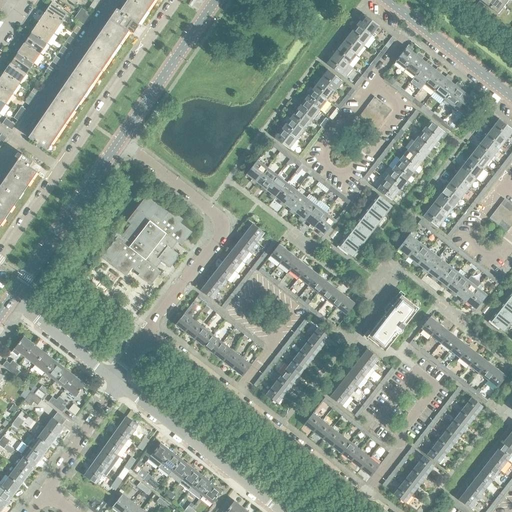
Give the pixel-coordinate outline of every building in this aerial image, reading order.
[(117,9),(28,138),(47,151),(130,31),(133,34),(140,25),(139,25),(155,0),(127,0),(120,11),(117,9)] [(480,0),(496,12),(503,4),(497,0),(480,0)] [(61,24),(68,14),(52,3),(45,13),(61,24)] [(87,20),(91,15),(82,8),(78,13),(87,20)] [(54,34),(61,24),(45,13),(38,23),(54,34)] [(84,25),(87,20),(78,13),(74,19),(84,25)] [(379,26),(365,15),(362,13),(360,16),(362,18),(357,25),(355,23),(354,23),(371,36),(379,26)] [(47,44),(54,34),(38,23),(31,33),(47,44)] [(364,46),(371,36),(354,23),(352,26),(355,28),(349,34),(347,32),(347,33),(364,46)] [(77,35),(81,29),(77,26),(73,32),(77,35)] [(40,54),(47,44),(31,33),(24,43),(40,54)] [(357,55),(364,46),(347,33),(345,36),(347,37),(342,44),(357,55)] [(71,45),(74,39),(70,36),(66,42),(71,45)] [(385,46),(388,49),(396,39),(392,36),(385,46)] [(357,55),(342,44),(339,42),(337,45),(340,47),(334,54),(332,52),(349,65),(357,55)] [(33,64),(40,54),(24,43),(17,53),(33,64)] [(417,55),(410,50),(412,47),(409,45),(395,62),(405,70),(419,52),(418,52),(417,55)] [(64,55),(68,49),(63,46),(59,52),(64,55)] [(380,59),(388,49),(385,46),(377,56),(380,59)] [(341,75),(349,65),(332,52),(330,55),(332,57),(327,63),(341,75)] [(426,62),(420,57),(422,55),(419,52),(405,70),(415,77),(428,60),(426,62)] [(27,74),(33,64),(17,53),(10,63),(27,74)] [(57,65),(61,59),(56,56),(52,62),(57,65)] [(373,68),(380,59),(377,56),(370,65),(373,68)] [(436,70),(429,65),(431,62),(428,60),(415,77),(424,85),(436,70)] [(20,85),(27,74),(10,63),(3,74),(20,85)] [(365,78),(373,68),(370,65),(362,76),(365,78)] [(50,75),(54,69),(49,66),(45,72),(50,75)] [(446,78),(439,72),(441,70),(438,67),(436,70),(424,85),(434,92),(448,75),(446,78)] [(343,81),(328,70),(325,68),(323,71),(325,73),(320,79),(318,78),(317,78),(334,92),(335,91),(338,88),(343,81)] [(43,85),(50,75),(45,72),(43,76),(42,76),(39,82),(43,85)] [(0,85),(13,95),(20,85),(3,74),(0,78),(0,85)] [(392,86),(395,83),(385,75),(382,78),(392,86)] [(455,85),(449,80),(451,77),(448,75),(434,92),(444,100),(457,83),(455,85)] [(358,88),(365,78),(362,76),(354,85),(358,88)] [(327,101),(334,92),(317,78),(316,81),(318,82),(313,89),(310,87),(310,88),(327,101)] [(402,94),(404,90),(395,83),(392,86),(402,94)] [(465,93),(458,88),(460,85),(457,83),(444,100),(454,108),(467,90),(465,93)] [(0,100),(6,105),(13,95),(0,85),(0,100)] [(36,95),(40,89),(35,86),(32,92),(36,95)] [(319,111),(327,101),(310,88),(308,90),(310,92),(305,99),(303,97),(302,98),(319,111)] [(344,99),(347,101),(355,91),(352,88),(344,99)] [(411,101),(414,98),(404,90),(402,94),(411,101)] [(475,100),(468,95),(470,92),(467,90),(454,108),(463,115),(475,100)] [(29,105),(33,99),(28,97),(25,102),(29,105)] [(379,108),(383,103),(375,97),(371,102),(379,108)] [(312,120),(319,111),(302,98),(301,100),(303,102),(298,108),(295,107),(312,120)] [(421,109),(424,106),(414,98),(411,101),(421,109)] [(339,111),(347,101),(344,99),(339,105),(336,103),(334,106),(337,108),(336,109),(339,111)] [(376,113),(379,108),(371,102),(367,106),(376,113)] [(379,108),(388,115),(392,110),(383,103),(379,108)] [(372,118),(376,113),(367,106),(363,111),(372,118)] [(431,116),(434,113),(424,106),(421,109),(431,116)] [(22,116),(26,110),(21,107),(17,113),(22,116)] [(304,130),(312,120),(295,107),(293,110),(295,111),(290,118),(288,116),(287,117),(304,130)] [(384,120),(388,115),(379,108),(376,113),(384,120)] [(332,121),(339,111),(336,109),(331,115),(329,113),(327,116),(329,117),(329,118),(332,121)] [(411,122),(419,112),(416,110),(408,120),(411,122)] [(368,123),(372,118),(363,111),(360,116),(368,123)] [(18,121),(22,116),(17,113),(14,118),(18,121)] [(381,125),(384,120),(376,113),(372,118),(381,125)] [(441,124),(443,121),(434,113),(431,116),(441,124)] [(365,127),(368,123),(360,116),(356,121),(365,127)] [(297,140),(304,130),(287,117),(285,119),(288,121),(283,128),(280,126),(288,132),(297,140)] [(12,130),(15,125),(6,118),(2,124),(12,130)] [(325,130),(332,121),(329,118),(321,128),(325,130)] [(377,129),(381,125),(372,118),(368,123),(377,129)] [(506,140),(511,132),(511,129),(499,119),(491,129),(506,140)] [(404,132),(411,122),(408,120),(401,130),(404,132)] [(445,138),(448,134),(445,133),(430,121),(423,131),(437,142),(443,136),(445,138)] [(453,123),(450,126),(443,121),(441,124),(451,132),(453,128),(453,129),(456,125),(453,123)] [(373,134),(377,129),(368,123),(365,127),(373,134)] [(297,140),(288,132),(280,126),(278,129),(280,131),(275,138),(290,149),(297,140)] [(506,140),(491,129),(489,127),(487,130),(489,132),(484,138),(499,150),(506,140)] [(317,140),(325,130),(321,128),(314,138),(317,140)] [(396,142),(404,132),(401,130),(393,139),(396,142)] [(440,144),(437,142),(423,131),(415,140),(430,152),(435,145),(438,147),(440,144)] [(499,150),(484,138),(482,137),(479,140),(482,142),(476,148),(491,160),(499,150)] [(309,150),(317,140),(314,138),(306,147),(309,150)] [(389,151),(396,142),(393,139),(386,149),(389,151)] [(433,154),(430,152),(415,140),(408,150),(422,161),(428,155),(430,157),(433,154)] [(280,152),(282,149),(272,141),(270,144),(280,152)] [(491,160),(476,148),(474,146),(472,150),(474,151),(469,158),(484,169),(491,160)] [(302,159),(309,150),(306,147),(299,157),(302,159)] [(290,159),(292,156),(282,149),(280,152),(290,159)] [(381,161),(389,151),(386,149),(378,159),(381,161)] [(425,163),(422,161),(408,150),(400,160),(415,171),(420,165),(423,166),(425,163)] [(0,227),(41,167),(22,154),(21,155),(18,153),(15,157),(19,159),(0,186),(0,227)] [(302,164),(300,162),(292,156),(290,159),(299,167),(302,164)] [(484,169),(469,158),(467,156),(464,159),(466,161),(461,167),(476,179),(484,169)] [(504,169),(511,160),(508,157),(500,167),(504,169)] [(374,171),(381,161),(378,159),(371,168),(374,171)] [(268,168),(259,160),(258,160),(246,175),(253,180),(252,182),(255,185),(257,183),(268,168)] [(417,173),(415,171),(400,160),(393,169),(407,181),(412,174),(415,176),(417,173)] [(309,174),(311,171),(302,164),(299,167),(309,174)] [(476,179),(461,167),(459,166),(457,169),(459,170),(454,177),(468,189),(476,179)] [(496,179),(504,169),(500,167),(493,177),(496,179)] [(266,190),(278,175),(268,168),(257,183),(263,188),(261,190),(264,192),(266,190)] [(366,180),(374,171),(371,168),(363,178),(366,180)] [(410,183),(407,181),(393,169),(385,179),(400,190),(405,184),(407,186),(410,183)] [(319,182),(321,179),(311,171),(309,174),(319,182)] [(276,198),(287,183),(278,175),(266,190),(273,195),(271,198),(274,200),(276,198)] [(468,189),(454,177),(451,175),(449,179),(451,180),(446,187),(461,198),(468,189)] [(488,189),(496,179),(493,177),(485,186),(488,189)] [(328,189),(331,186),(321,179),(319,182),(328,189)] [(402,192),(400,190),(385,179),(377,189),(392,200),(397,194),(400,195),(402,192)] [(286,205),(297,190),(287,183),(276,198),(283,203),(281,205),(284,207),(286,205)] [(461,198),(446,187),(444,185),(441,188),(444,190),(439,196),(453,208),(461,198)] [(338,197),(341,194),(331,186),(328,189),(338,197)] [(481,198),(488,189),(485,186),(478,196),(481,198)] [(295,212),(307,198),(297,190),(286,205),(292,210),(290,212),(293,215),(295,212)] [(181,222),(184,219),(150,192),(128,221),(132,224),(123,234),(121,233),(102,257),(126,276),(133,267),(141,273),(139,275),(151,285),(162,271),(161,271),(153,265),(159,258),(170,267),(171,268),(181,255),(180,254),(180,255),(170,247),(176,240),(182,244),(182,245),(193,232),(181,222)] [(338,197),(348,204),(351,201),(341,194),(338,197)] [(453,208),(439,196),(436,195),(434,198),(436,200),(431,206),(446,218),(453,208)] [(353,257),(392,206),(380,196),(339,249),(345,254),(347,252),(353,257)] [(473,208),(481,198),(478,196),(470,206),(473,208)] [(305,220),(317,205),(307,198),(295,212),(302,218),(300,220),(303,222),(305,220)] [(510,210),(511,207),(511,204),(505,199),(501,203),(510,210)] [(506,215),(510,210),(501,203),(497,208),(506,215)] [(446,218),(431,206),(429,204),(426,208),(429,209),(423,216),(438,228),(446,218)] [(315,228),(326,213),(317,205),(305,220),(312,225),(310,227),(313,230),(315,228)] [(466,218),(473,208),(470,206),(463,215),(466,218)] [(502,220),(506,215),(497,208),(493,213),(502,220)] [(324,235),(336,220),(326,213),(315,228),(321,233),(319,235),(323,237),(324,235)] [(498,225),(502,220),(493,213),(490,218),(498,225)] [(458,227),(466,218),(463,215),(455,225),(458,227)] [(511,227),(511,225),(511,219),(506,215),(502,220),(511,227)] [(428,230),(431,227),(421,219),(419,223),(428,230)] [(507,232),(511,227),(502,220),(498,225),(507,232)] [(246,234),(257,243),(265,233),(254,224),(246,234)] [(451,237),(458,227),(455,225),(448,235),(451,237)] [(438,238),(441,235),(431,227),(428,230),(438,238)] [(250,252),(257,243),(246,234),(239,244),(250,252)] [(408,257),(420,242),(409,234),(398,249),(405,255),(403,257),(406,259),(408,257)] [(277,242),(274,240),(267,235),(265,238),(272,242),(266,250),(269,252),(277,242)] [(448,245),(450,242),(441,235),(438,238),(448,245)] [(418,265),(429,250),(420,242),(408,257),(415,262),(413,264),(416,267),(418,265)] [(457,253),(460,250),(450,242),(448,245),(457,253)] [(242,262),(250,252),(239,244),(231,253),(242,262)] [(280,263),(289,252),(279,244),(270,255),(280,263)] [(262,262),(269,252),(266,250),(259,259),(262,262)] [(428,272),(439,257),(429,250),(418,265),(424,270),(422,272),(425,275),(428,272)] [(467,260),(470,257),(460,250),(457,253),(467,260)] [(289,270),(298,259),(289,252),(280,263),(289,270)] [(235,271),(242,262),(231,253),(224,263),(235,271)] [(437,280),(449,265),(439,257),(428,272),(434,277),(432,280),(435,282),(437,280)] [(477,268),(479,265),(470,257),(467,260),(477,268)] [(254,271),(262,262),(259,259),(251,269),(254,271)] [(299,278),(308,267),(298,259),(289,270),(299,278)] [(228,281),(235,271),(224,263),(217,272),(228,281)] [(447,287),(458,272),(449,265),(437,280),(444,285),(442,287),(445,290),(447,287)] [(486,276),(489,272),(479,265),(477,268),(486,276)] [(308,285),(317,274),(308,267),(299,278),(308,285)] [(268,279),(271,276),(261,268),(258,271),(268,279)] [(247,281),(254,271),(251,269),(244,278),(247,281)] [(220,290),(228,281),(217,272),(209,282),(220,290)] [(456,295),(468,280),(458,272),(447,287),(453,292),(451,295),(454,297),(456,295)] [(496,283),(499,280),(489,272),(486,276),(496,283)] [(318,292),(326,281),(317,274),(308,285),(318,292)] [(278,286),(280,283),(271,276),(268,279),(278,286)] [(240,290),(247,281),(244,278),(236,288),(240,290)] [(466,302),(478,288),(468,280),(456,295),(463,300),(461,302),(464,305),(466,302)] [(327,300),(336,289),(326,281),(318,292),(327,300)] [(213,300),(220,290),(209,282),(202,291),(213,300)] [(287,293),(289,290),(280,283),(278,286),(287,293)] [(81,296),(84,292),(78,287),(75,291),(81,296)] [(232,300),(240,290),(236,288),(229,297),(232,300)] [(476,310),(487,295),(478,288),(466,302),(473,307),(471,310),(474,312),(476,310)] [(337,307),(345,296),(336,289),(327,300),(337,307)] [(296,301),(299,298),(289,290),(287,293),(296,301)] [(206,305),(209,302),(199,294),(197,297),(195,301),(199,303),(201,301),(206,305)] [(504,332),(511,321),(511,295),(490,324),(497,329),(498,327),(504,332)] [(337,307),(346,315),(347,315),(355,304),(345,296),(337,307)] [(225,309),(232,300),(229,297),(221,307),(225,309)] [(306,308),(308,305),(299,298),(296,301),(306,308)] [(403,329),(416,310),(399,298),(366,339),(384,352),(399,334),(400,334),(401,333),(402,333),(402,332),(403,332),(403,331),(403,330),(403,329)] [(216,312),(218,309),(209,302),(206,305),(207,305),(204,309),(208,312),(211,308),(216,312)] [(315,315),(318,312),(308,305),(306,308),(315,315)] [(225,319),(227,316),(218,309),(216,312),(225,319)] [(325,323),(327,320),(318,312),(315,315),(325,323)] [(194,321),(185,314),(185,313),(176,324),(186,332),(194,321)] [(234,326),(236,323),(227,316),(225,319),(234,326)] [(431,336),(440,324),(430,317),(421,328),(431,336)] [(298,328),(301,330),(309,321),(306,318),(298,328)] [(334,330),(337,327),(327,320),(325,323),(334,330)] [(195,339),(204,328),(194,321),(186,332),(195,339)] [(243,334),(246,331),(236,323),(234,326),(243,334)] [(440,343),(449,332),(440,324),(431,336),(440,343)] [(205,347),(213,335),(204,328),(195,339),(205,347)] [(294,340),(301,330),(298,328),(291,337),(294,340)] [(322,346),(329,337),(318,328),(311,338),(322,346)] [(252,341),(255,338),(246,331),(243,334),(245,335),(242,338),(246,341),(248,338),(252,341)] [(450,350),(459,339),(449,332),(440,343),(450,350)] [(214,354),(223,343),(213,335),(205,347),(214,354)] [(25,357),(34,345),(24,337),(12,352),(18,357),(20,353),(25,357)] [(286,349),(294,340),(291,337),(283,347),(286,349)] [(252,341),(262,348),(264,345),(255,338),(252,341)] [(315,356),(322,346),(311,338),(303,347),(315,356)] [(459,358),(468,347),(459,339),(450,350),(459,358)] [(419,351),(421,348),(412,340),(409,344),(419,351)] [(223,361),(232,350),(223,343),(214,354),(223,361)] [(35,365),(45,353),(34,345),(25,357),(35,365)] [(279,359),(286,349),(283,347),(276,356),(279,359)] [(307,365),(315,356),(303,347),(296,357),(307,365)] [(469,365),(478,354),(468,347),(459,358),(469,365)] [(428,358),(431,355),(421,348),(419,351),(428,358)] [(371,367),(379,358),(368,349),(360,359),(371,367)] [(233,369),(242,357),(232,350),(223,361),(233,369)] [(45,373),(55,361),(45,353),(35,365),(45,373)] [(478,373),(487,361),(478,354),(469,365),(478,373)] [(439,357),(437,360),(431,355),(428,358),(438,366),(440,363),(442,360),(439,357)] [(272,368),(279,359),(276,356),(269,366),(272,368)] [(243,376),(251,365),(242,357),(233,369),(243,376)] [(300,375),(307,365),(296,357),(289,366),(300,375)] [(364,377),(371,367),(360,359),(353,368),(364,377)] [(12,374),(16,368),(19,365),(13,360),(10,364),(7,361),(3,366),(12,374)] [(56,381),(65,369),(55,361),(45,373),(56,381)] [(488,380),(497,369),(487,361),(478,373),(488,380)] [(449,363),(446,367),(440,363),(438,366),(447,373),(450,370),(453,366),(449,363)] [(395,370),(392,368),(387,364),(384,368),(389,372),(384,377),(387,380),(395,370)] [(264,378),(272,368),(269,366),(261,375),(264,378)] [(292,384),(300,375),(289,366),(281,376),(292,384)] [(357,386),(364,377),(353,368),(346,378),(357,386)] [(66,389),(75,377),(65,369),(56,381),(66,389)] [(488,380),(498,388),(506,376),(497,369),(488,380)] [(457,381),(459,378),(450,370),(447,373),(457,381)] [(257,387),(264,378),(261,375),(254,385),(257,387)] [(285,394),(292,384),(281,376),(274,385),(285,394)] [(75,377),(66,389),(76,397),(85,385),(75,377)] [(380,389),(387,380),(384,377),(377,387),(380,389)] [(349,396),(357,386),(346,378),(338,387),(349,396)] [(466,388),(469,385),(459,378),(457,381),(466,388)] [(33,389),(34,388),(35,386),(29,381),(27,385),(33,389)] [(45,394),(48,390),(42,385),(39,389),(45,394)] [(278,403),(285,394),(274,385),(266,395),(278,403)] [(476,395),(478,392),(469,385),(466,388),(476,395)] [(342,406),(349,396),(338,387),(331,397),(342,406)] [(373,399),(380,389),(377,387),(369,396),(373,399)] [(454,399),(462,389),(459,387),(451,397),(454,399)] [(26,399),(31,392),(26,388),(20,395),(26,399)] [(45,394),(39,389),(35,394),(42,399),(46,395),(45,394)] [(42,400),(34,394),(31,392),(26,399),(24,401),(31,406),(34,402),(38,405),(42,400)] [(485,403),(488,400),(478,392),(476,395),(485,403)] [(373,399),(369,396),(362,406),(365,408),(373,399)] [(53,405),(62,413),(66,408),(63,405),(65,402),(59,397),(57,400),(56,400),(57,401),(53,405)] [(447,408),(454,399),(451,397),(444,406),(447,408)] [(475,416),(483,406),(472,397),(464,407),(475,416)] [(332,408),(334,405),(325,398),(322,401),(332,408)] [(341,415),(344,412),(334,405),(332,408),(341,415)] [(362,406),(354,416),(358,418),(365,408),(362,406)] [(439,418),(447,408),(444,406),(436,416),(439,418)] [(468,425),(475,416),(464,407),(457,417),(468,425)] [(350,423),(353,419),(344,412),(341,415),(350,423)] [(322,421),(313,413),(304,424),(314,432),(322,421)] [(432,427),(439,418),(436,416),(429,425),(432,427)] [(15,421),(21,426),(25,421),(18,417),(15,421)] [(120,427),(131,435),(138,425),(127,417),(120,427)] [(461,435),(468,425),(457,417),(450,426),(461,435)] [(46,428),(57,436),(64,427),(53,419),(46,428)] [(360,430),(362,427),(353,419),(350,423),(360,430)] [(19,429),(21,426),(15,421),(12,425),(19,429)] [(323,439),(332,428),(322,421),(314,432),(323,439)] [(425,437),(432,427),(429,425),(422,434),(425,437)] [(57,436),(46,428),(43,426),(36,436),(49,446),(57,436)] [(453,444),(461,435),(450,426),(442,436),(453,444)] [(124,445),(131,435),(120,427),(113,436),(124,445)] [(369,437),(371,434),(362,427),(360,430),(369,437)] [(333,446),(341,435),(332,428),(323,439),(333,446)] [(511,449),(511,434),(511,433),(503,443),(511,449)] [(378,444),(381,441),(371,434),(369,437),(378,444)] [(417,447),(425,437),(422,434),(414,444),(417,447)] [(342,454),(351,443),(341,435),(333,446),(342,454)] [(16,447),(9,442),(10,441),(4,436),(1,440),(7,445),(11,448),(14,450),(16,447)] [(42,456),(49,446),(36,436),(28,445),(31,448),(42,456)] [(117,454),(124,445),(113,436),(106,446),(117,454)] [(446,454),(453,444),(442,436),(435,445),(446,454)] [(11,448),(7,445),(1,440),(0,441),(0,445),(4,449),(8,452),(11,448)] [(378,444),(388,452),(390,448),(381,441),(378,444)] [(143,450),(146,445),(141,442),(138,447),(143,450)] [(162,463),(171,451),(161,443),(151,455),(162,463)] [(352,461),(360,450),(351,443),(342,454),(352,461)] [(507,461),(511,454),(511,449),(503,443),(496,452),(507,461)] [(438,464),(446,454),(435,445),(427,455),(438,464)] [(120,457),(117,454),(106,446),(99,456),(113,466),(120,457)] [(136,460),(139,456),(127,447),(125,450),(133,455),(131,457),(128,462),(133,465),(136,460)] [(408,459),(415,449),(412,447),(405,456),(408,459)] [(35,466),(42,456),(31,448),(24,458),(35,466)] [(361,469),(370,457),(360,450),(352,461),(361,469)] [(172,471),(182,459),(171,451),(162,463),(172,471)] [(500,470),(507,461),(496,452),(489,462),(500,470)] [(106,476),(113,466),(99,456),(92,466),(103,474),(106,476)] [(400,468),(408,459),(405,456),(397,466),(400,468)] [(428,474),(435,465),(424,456),(416,466),(428,474)] [(371,476),(380,465),(370,457),(361,469),(371,476)] [(28,475),(35,466),(24,458),(17,467),(28,475)] [(182,479),(192,467),(182,459),(172,471),(182,479)] [(129,471),(133,465),(128,462),(124,467),(125,468),(123,470),(128,473),(129,471)] [(492,480),(500,470),(489,462),(481,471),(492,480)] [(136,473),(141,477),(148,467),(142,463),(136,473)] [(96,484),(103,474),(92,466),(84,476),(96,484)] [(393,478),(400,468),(397,466),(390,475),(393,478)] [(420,484),(428,474),(416,466),(409,475),(420,484)] [(20,485),(28,475),(17,467),(9,477),(20,485)] [(192,487),(202,475),(192,467),(182,479),(192,487)] [(485,489),(492,480),(481,471),(474,481),(485,489)] [(123,481),(122,480),(124,477),(120,474),(118,477),(114,482),(119,485),(123,481)] [(147,482),(152,477),(148,474),(144,480),(147,482)] [(202,495),(212,483),(202,475),(192,487),(202,495)] [(385,487),(393,478),(390,475),(382,485),(385,487)] [(413,493),(420,484),(409,475),(402,485),(413,493)] [(13,495),(20,485),(9,477),(2,487),(13,495)] [(147,482),(150,485),(155,479),(152,477),(147,482)] [(478,499),(485,489),(474,481),(466,490),(478,499)] [(116,490),(119,485),(114,482),(111,487),(116,490)] [(212,483),(202,495),(213,504),(223,491),(212,483)] [(13,495),(2,487),(0,485),(0,500),(6,505),(13,495)] [(405,503),(413,493),(402,485),(394,494),(405,503)] [(499,501),(507,491),(504,489),(496,498),(499,501)] [(167,498),(172,492),(169,490),(164,496),(167,498)] [(470,508),(478,499),(466,490),(459,500),(470,508)] [(123,494),(120,492),(116,499),(118,500),(113,507),(119,511),(125,511),(133,502),(123,494)] [(167,498),(171,501),(175,495),(172,492),(167,498)] [(492,510),(499,501),(496,498),(489,508),(492,510)] [(459,510),(461,507),(451,499),(449,502),(459,510)] [(242,511),(245,509),(234,501),(225,511),(242,511)] [(140,511),(143,510),(133,502),(125,511),(140,511)]
